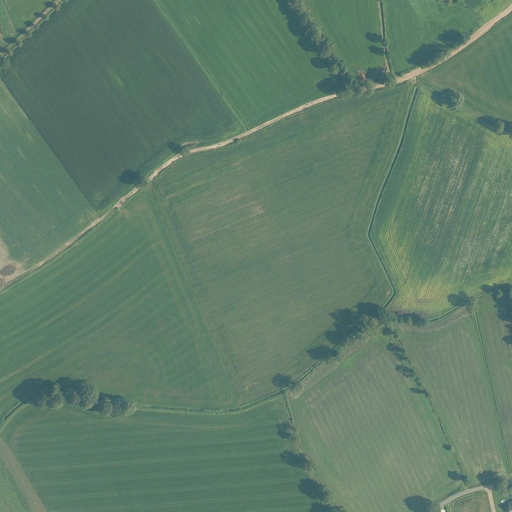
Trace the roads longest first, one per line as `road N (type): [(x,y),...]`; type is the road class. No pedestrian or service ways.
road 1 (track): [(0,435),(16,417),(60,399),(233,411),(279,394),(308,468),(341,511)]
road 2 (track): [(0,289),(175,157),(353,91)]
